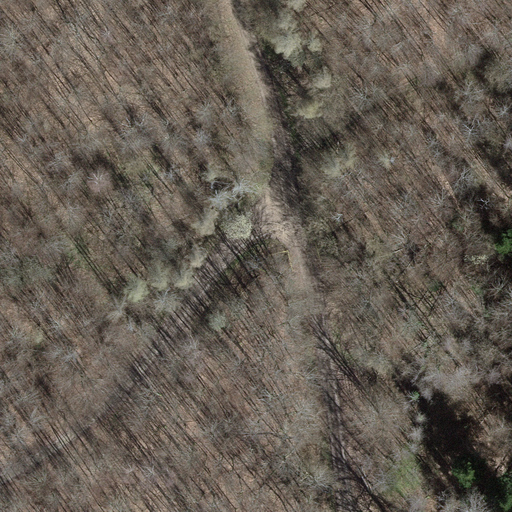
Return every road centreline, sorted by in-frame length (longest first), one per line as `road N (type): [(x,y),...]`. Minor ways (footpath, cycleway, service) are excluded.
road 1 (track): [(288,187),(229,251),(136,378),(96,417),(0,473)]
road 2 (track): [(351,511),(325,340),(288,187)]
road 3 (track): [(280,153),(511,47)]
road 4 (track): [(288,187),(235,0)]
